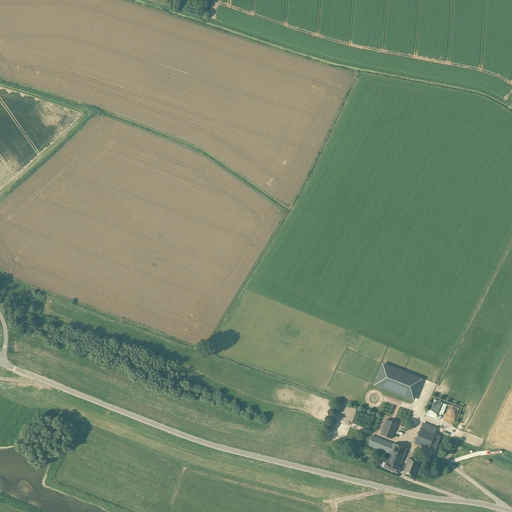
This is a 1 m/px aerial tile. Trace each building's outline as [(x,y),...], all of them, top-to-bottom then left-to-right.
[(421,379),(380,362),(371,384),(411,401),(421,379)] [(435,408),(442,410),(444,404),(438,401),(435,408)] [(447,412),(451,413),(450,416),(455,418),(459,408),(449,405),(447,412)] [(397,424),(386,419),(380,434),(391,438),(397,424)] [(441,436),(420,428),(414,443),(435,451),(441,436)] [(383,468),(397,474),(399,468),(406,449),(393,444),(372,436),(368,446),(389,454),(386,463),(385,463),(383,463),(381,467),(383,468)] [(419,462),(408,458),(404,471),(414,475),(419,462)]
